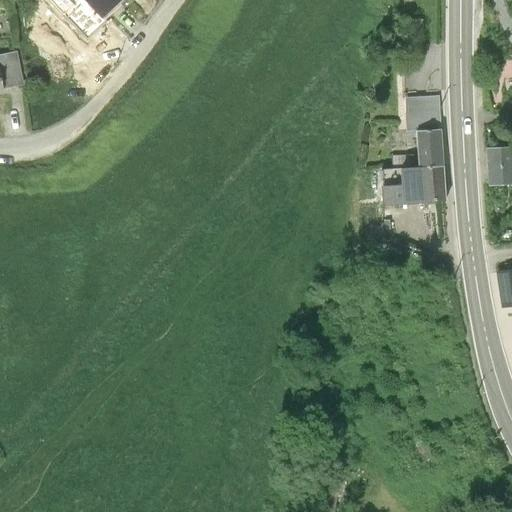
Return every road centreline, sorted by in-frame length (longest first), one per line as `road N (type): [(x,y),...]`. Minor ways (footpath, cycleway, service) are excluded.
road 1 (secondary): [(511,420),(475,263),(462,0)]
road 2 (unclassified): [(0,150),(60,140),(84,123),(179,0)]
